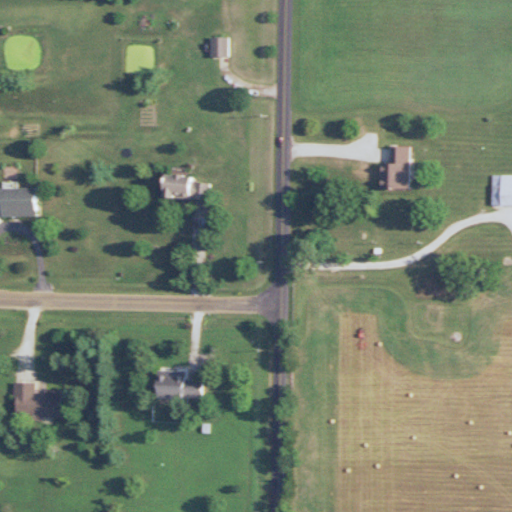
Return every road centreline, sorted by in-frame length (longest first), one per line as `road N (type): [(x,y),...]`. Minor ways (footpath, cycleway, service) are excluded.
road 1 (residential): [(278,511),(284,0)]
road 2 (residential): [(276,302),(0,296)]
